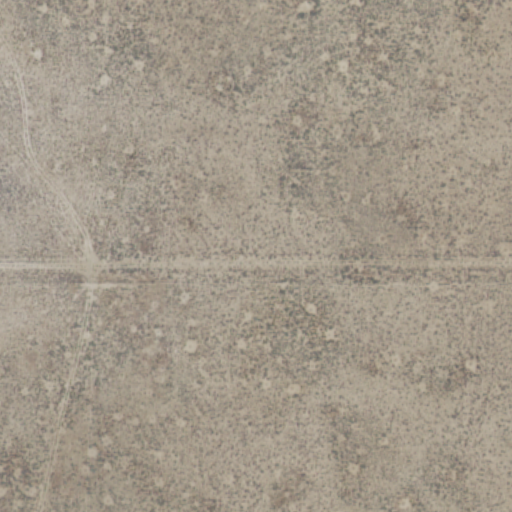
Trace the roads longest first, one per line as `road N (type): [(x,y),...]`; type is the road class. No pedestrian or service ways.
road 1 (track): [(0,258),(511,259)]
road 2 (track): [(0,23),(46,68),(104,263),(104,313)]
road 3 (track): [(104,313),(104,511)]
